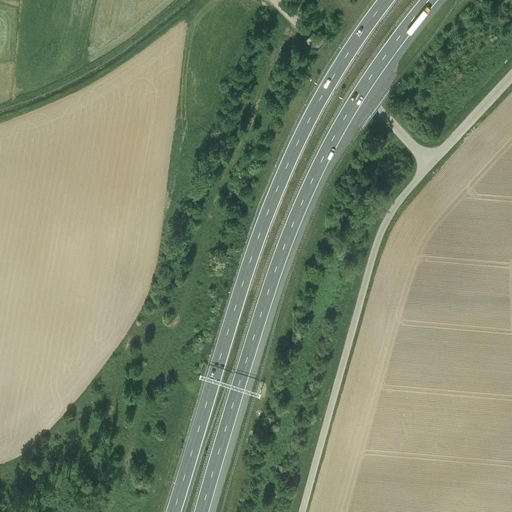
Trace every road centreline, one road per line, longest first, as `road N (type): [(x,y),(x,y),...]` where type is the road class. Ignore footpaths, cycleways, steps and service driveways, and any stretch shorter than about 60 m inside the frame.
road 1 (motorway): [(201,511),(300,205),(366,82),(428,0)]
road 2 (motorway): [(386,0),(331,79),(267,213),(173,511)]
road 3 (unclassified): [(301,511),(374,248),(430,163)]
road 4 (unclassified): [(430,163),(275,0)]
road 5 (unclassified): [(511,75),(430,163)]
